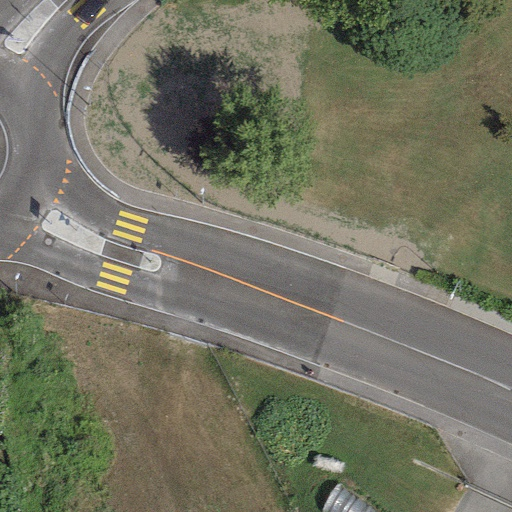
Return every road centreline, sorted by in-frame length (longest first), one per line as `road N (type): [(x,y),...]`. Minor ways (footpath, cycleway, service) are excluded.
road 1 (secondary): [(18,213),(124,242),(511,398)]
road 2 (secondary): [(18,213),(32,190),(36,136),(7,91)]
